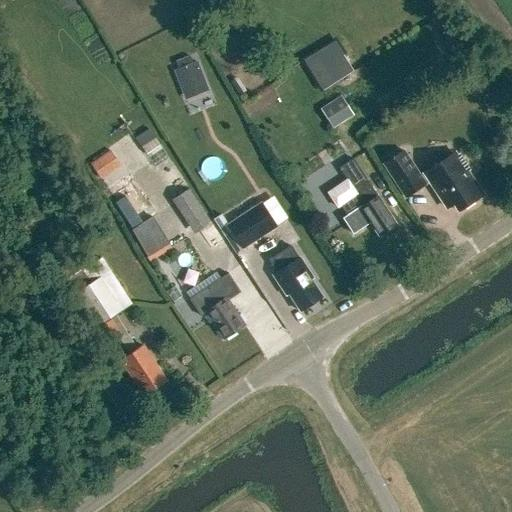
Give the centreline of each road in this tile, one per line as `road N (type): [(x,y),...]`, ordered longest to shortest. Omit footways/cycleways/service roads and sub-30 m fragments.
road 1 (unclassified): [(75,511),(297,355)]
road 2 (unclassified): [(297,355),(511,219)]
road 3 (unclassified): [(391,511),(297,355)]
